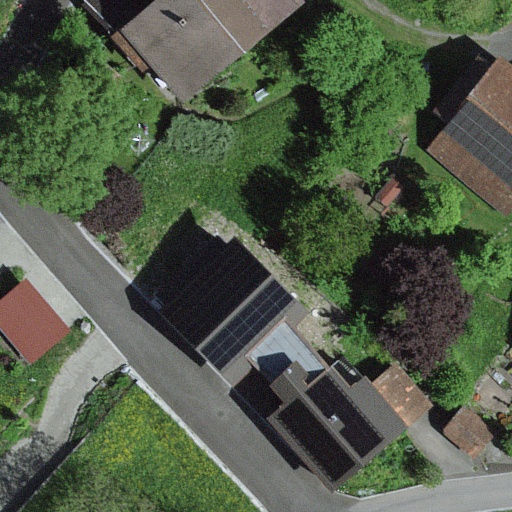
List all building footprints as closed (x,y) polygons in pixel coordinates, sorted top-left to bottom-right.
[(317,0),(162,0),(138,19),(202,99),(321,4),(317,0)] [(511,71),(508,69),(447,149),(511,198),(511,71)] [(242,220),(167,296),(253,380),(328,304),(242,220)] [(40,278),(0,303),(0,308),(36,366),(78,339),(40,278)] [(351,351),(285,412),(349,481),(415,419),(351,351)]
